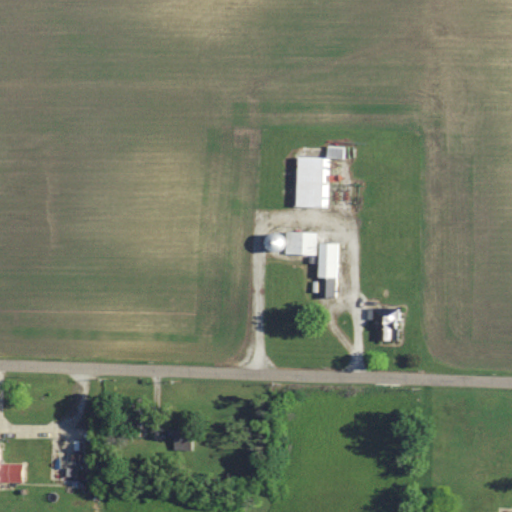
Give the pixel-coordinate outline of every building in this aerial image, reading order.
[(346,146),(332,146),(332,157),(346,157),(346,146)] [(298,207),(329,207),(329,156),(298,156),(298,207)] [(318,232),(290,232),(290,235),(274,235),(274,253),(318,253),(318,232)] [(323,297),(340,297),(340,242),(323,242),(323,297)] [(402,308),(372,308),(372,319),(382,319),(382,339),(402,339),(402,308)] [(146,408),(128,408),(128,437),(146,437),(146,408)] [(196,429),(178,429),(178,450),(196,450),(196,429)] [(0,482),(27,482),(27,465),(2,465),(2,446),(0,445),(0,482)]
